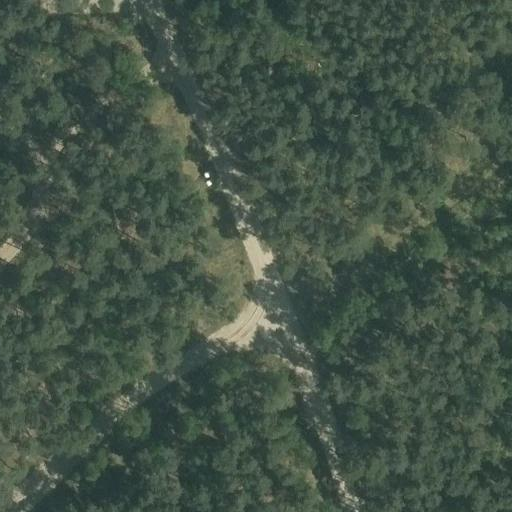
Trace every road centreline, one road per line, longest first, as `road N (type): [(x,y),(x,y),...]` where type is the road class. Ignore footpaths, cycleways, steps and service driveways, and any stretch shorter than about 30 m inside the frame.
road 1 (track): [(347,511),(298,355),(211,135),(144,0)]
road 2 (unknown): [(171,54),(33,158),(0,248)]
